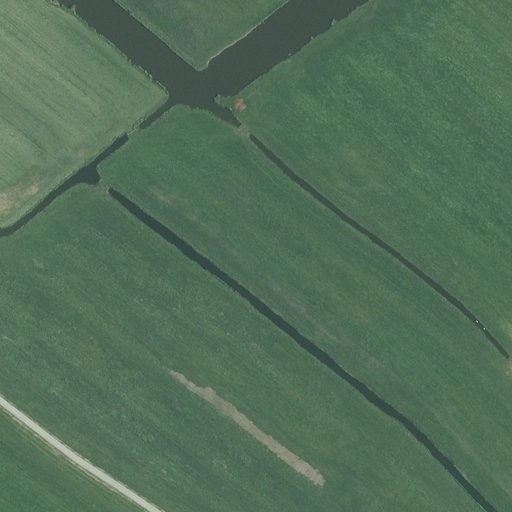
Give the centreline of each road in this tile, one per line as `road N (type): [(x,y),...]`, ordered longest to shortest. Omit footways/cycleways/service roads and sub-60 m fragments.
road 1 (track): [(0,214),(115,125),(153,146)]
road 2 (track): [(152,511),(0,402)]
